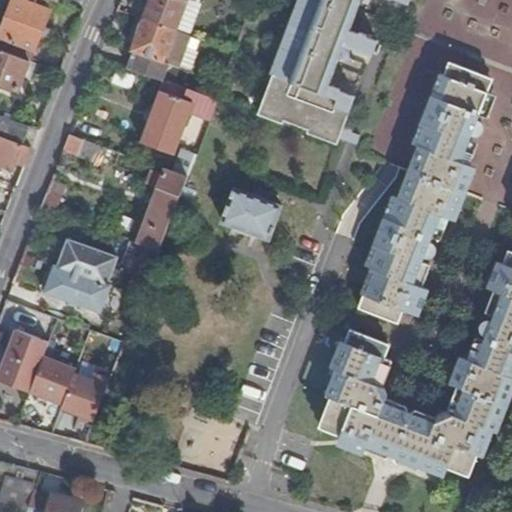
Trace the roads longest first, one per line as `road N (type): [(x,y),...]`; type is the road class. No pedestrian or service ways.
road 1 (residential): [(0,275),(105,0)]
road 2 (residential): [(245,511),(338,247)]
road 3 (residential): [(245,511),(0,441)]
